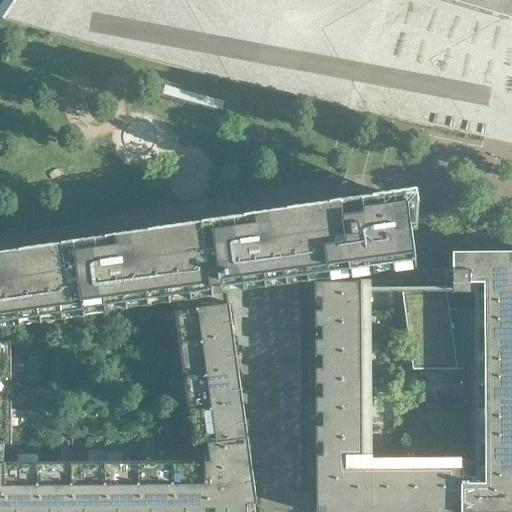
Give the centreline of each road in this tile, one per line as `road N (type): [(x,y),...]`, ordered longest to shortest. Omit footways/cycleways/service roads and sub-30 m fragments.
road 1 (trunk): [(49,0),(511,117)]
road 2 (trunk): [(511,56),(338,0)]
